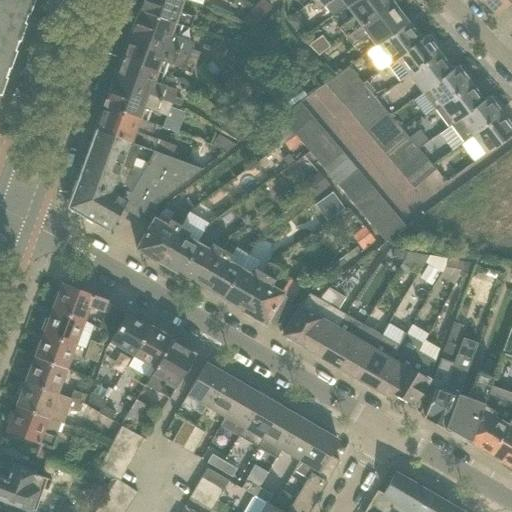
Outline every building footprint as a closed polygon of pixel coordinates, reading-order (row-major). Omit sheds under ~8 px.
[(0,0),(0,91),(32,0),(0,0)] [(182,0),(141,0),(138,11),(181,25),(181,26),(189,29),(193,17),(179,12),(182,0)] [(258,9),(263,15),(270,7),(263,0),(260,0),(255,6),(258,9)] [(313,0),(320,10),(326,6),(333,15),(346,6),(354,0),(313,0)] [(391,2),(389,0),(354,0),(346,6),(354,16),(339,28),(345,36),(391,2)] [(480,0),(496,15),(511,0),(480,0)] [(367,35),(376,46),(378,44),(407,23),(408,22),(406,22),(391,2),(345,36),(352,46),(367,35)] [(263,15),(258,9),(246,19),(252,26),(264,16),(263,15)] [(189,56),(197,61),(200,53),(191,50),(193,43),(177,37),(181,26),(181,25),(138,11),(129,36),(189,56)] [(409,22),(408,22),(407,23),(378,44),(391,62),(397,58),(423,38),(423,37),(416,28),(411,29),(407,23),(409,22)] [(397,58),(391,62),(387,66),(399,83),(410,75),(439,54),(440,53),(439,52),(438,53),(434,48),(436,43),(430,35),(425,36),(423,37),(423,38),(397,58)] [(184,70),(186,62),(195,66),(197,61),(189,56),(129,36),(121,58),(163,74),(167,64),(184,70)] [(410,75),(423,93),(455,68),(454,68),(447,59),(443,59),(439,54),(410,75)] [(182,100),(174,97),(176,90),(159,84),(163,74),(121,58),(113,81),(180,105),(182,100)] [(423,93),(436,110),(470,84),(471,83),(471,82),(469,83),(465,78),(467,74),(461,66),(456,66),(454,68),(455,68),(423,93)] [(348,67),(326,85),(335,96),(356,77),(348,67)] [(243,102),(254,91),(233,72),(223,83),(243,102)] [(364,86),(356,77),(335,96),(342,105),(364,86)] [(178,112),(180,105),(113,81),(104,106),(139,119),(146,122),(150,111),(167,117),(169,110),(178,112)] [(449,127),(451,126),(451,125),(486,99),(485,98),(479,89),(474,90),(470,84),(436,110),(449,127)] [(380,105),(364,86),(342,105),(358,123),(380,105)] [(464,143),(473,136),(501,115),(503,114),(502,113),(501,114),(497,108),(499,104),(493,96),(488,96),(485,98),(486,99),(451,125),(451,126),(464,143)] [(308,112),(299,101),(279,117),(289,128),(308,112)] [(388,114),(380,105),(358,123),(366,133),(388,114)] [(139,119),(104,106),(95,130),(139,146),(139,147),(153,152),(156,145),(175,152),(177,147),(157,140),(134,131),(139,119)] [(289,128),(296,136),(297,138),(316,121),(308,112),(289,128)] [(404,132),(388,114),(366,133),(382,151),(404,132)] [(473,136),(486,153),(511,133),(511,121),(510,120),(506,120),(501,115),(473,136)] [(297,138),(301,143),(305,147),(324,131),(316,121),(297,138)] [(66,208),(108,232),(121,209),(137,218),(202,169),(173,159),(175,152),(156,145),(153,152),(148,163),(135,158),(139,147),(139,146),(95,130),(66,208)] [(332,140),(324,131),(305,147),(313,156),(332,140)] [(412,142),(404,132),(382,151),(390,161),(412,142)] [(236,145),(218,134),(212,145),(227,151),(236,145)] [(340,149),(332,140),(313,156),(321,166),(340,149)] [(428,160),(412,142),(390,161),(406,179),(428,160)] [(348,159),(340,149),(321,166),(329,175),(348,159)] [(282,159),(287,166),(294,161),(289,154),(282,159)] [(356,168),(348,159),(329,175),(336,184),(356,168)] [(413,187),(435,169),(428,160),(406,179),(413,187)] [(363,177),(356,168),(336,184),(344,194),(363,177)] [(316,196),(329,185),(318,172),(305,183),(316,196)] [(371,187),(363,177),(344,194),(352,203),(371,187)] [(379,196),(371,187),(352,203),(360,212),(379,196)] [(387,205),(379,196),(360,212),(368,221),(387,205)] [(395,215),(387,205),(368,221),(376,231),(395,215)] [(386,242),(405,226),(395,215),(376,231),(386,242)] [(154,220),(137,249),(160,263),(181,226),(169,218),(165,226),(154,220)] [(188,236),(191,231),(181,226),(160,263),(182,275),(199,243),(188,236)] [(223,250),(212,243),(209,249),(199,243),(182,275),(202,287),(223,250)] [(342,258),(346,263),(361,252),(357,247),(342,258)] [(223,250),(202,287),(223,299),(248,254),(236,248),(232,255),(223,250)] [(405,260),(406,251),(394,249),(393,257),(405,260)] [(404,263),(399,271),(396,276),(406,282),(409,276),(413,268),(409,266),(413,261),(417,262),(418,253),(406,251),(405,260),(403,262),(404,263)] [(248,254),(223,299),(244,311),(265,275),(264,274),(255,269),(260,261),(248,254)] [(433,266),(445,268),(446,259),(435,256),(433,266)] [(446,259),(445,268),(440,276),(453,284),(457,277),(460,271),(462,262),(446,259)] [(335,271),(341,266),(338,261),(331,266),(335,271)] [(281,270),(270,263),(264,274),(265,275),(244,311),(265,323),(282,294),(270,288),(281,270)] [(439,272),(428,265),(420,278),(431,285),(439,272)] [(464,279),(457,277),(453,284),(455,285),(449,295),(457,299),(464,279)] [(107,301),(62,284),(60,290),(57,289),(53,301),(55,302),(53,309),(85,320),(86,321),(91,308),(106,314),(107,314),(112,304),(107,301)] [(308,293),(301,308),(299,309),(284,335),(303,345),(330,305),(339,294),(328,287),(322,294),(319,298),(308,293)] [(345,314),(337,309),(345,297),(349,290),(343,287),(339,294),(330,305),(303,345),(321,356),(345,314)] [(95,330),(109,335),(123,310),(112,304),(107,314),(106,314),(95,330)] [(53,309),(48,319),(46,318),(42,330),(44,331),(43,334),(76,346),(86,321),(85,320),(53,309)] [(150,326),(127,313),(110,341),(133,354),(150,326)] [(363,325),(355,320),(345,314),(321,356),(339,366),(363,325)] [(455,345),(463,325),(454,322),(446,342),(455,345)] [(417,352),(422,345),(424,340),(428,334),(412,324),(400,346),(375,388),(393,398),(416,356),(415,355),(417,352)] [(381,335),(372,330),(363,325),(339,366),(357,377),(381,335)] [(172,339),(150,326),(133,354),(156,367),(172,339)] [(67,369),(76,346),(43,334),(35,357),(67,369)] [(400,346),(391,341),(381,335),(357,377),(375,388),(400,346)] [(457,394),(466,368),(475,342),(463,338),(454,363),(453,362),(446,380),(449,383),(447,389),(436,385),(425,416),(445,428),(457,394)] [(145,385),(169,398),(195,353),(172,339),(156,367),(145,385)] [(416,403),(428,381),(436,360),(434,360),(438,348),(424,340),(422,345),(417,352),(415,355),(416,356),(393,398),(401,403),(403,400),(411,405),(413,401),(416,403)] [(86,349),(100,354),(103,345),(90,341),(86,349)] [(97,362),(100,354),(86,349),(83,358),(97,362)] [(58,394),(67,369),(35,357),(25,381),(58,394)] [(488,359),(483,373),(476,370),(466,397),(457,394),(445,428),(469,442),(486,395),(487,395),(498,362),(488,359)] [(224,375),(205,364),(188,394),(207,405),(225,375),(224,374),(224,375)] [(225,375),(207,405),(226,416),(243,386),(225,375)] [(22,382),(18,393),(21,394),(16,406),(62,424),(69,408),(79,412),(83,403),(70,398),(70,399),(58,394),(25,381),(25,383),(22,382)] [(261,396),(243,386),(226,416),(220,426),(238,437),(262,396),(261,396)] [(70,398),(83,403),(85,395),(73,391),(70,398)] [(88,401),(101,409),(102,409),(104,406),(103,406),(106,402),(91,393),(88,401)] [(511,416),(511,407),(497,399),(487,395),(486,395),(469,442),(490,454),(511,416)] [(257,448),(263,438),(281,408),(262,397),(263,397),(262,396),(238,437),(257,448)] [(135,422),(145,405),(135,400),(125,417),(135,422)] [(43,433),(49,418),(16,406),(14,412),(11,411),(7,423),(10,424),(7,431),(39,443),(53,448),(57,438),(43,433)] [(114,412),(104,406),(102,409),(101,409),(99,413),(110,420),(114,412)] [(299,418),(281,408),(263,438),(281,449),(299,418)] [(511,416),(490,454),(511,467),(511,416)] [(299,418),(281,449),(300,460),(318,429),(299,418)] [(184,420),(171,442),(182,448),(195,426),(184,420)] [(59,433),(74,438),(78,429),(62,424),(59,433)] [(138,449),(144,438),(121,426),(116,437),(138,449)] [(182,448),(193,454),(205,432),(195,426),(182,448)] [(300,460),(294,471),(307,479),(311,473),(326,483),(339,460),(329,454),(337,440),(336,440),(318,429),(300,460)] [(132,459),(138,449),(116,437),(110,447),(132,459)] [(126,470),(132,459),(110,447),(104,458),(126,470)] [(207,462),(219,470),(224,461),(212,454),(207,462)] [(120,481),(126,470),(104,458),(98,468),(117,478),(120,481)] [(237,469),(224,461),(219,470),(232,477),(237,469)] [(0,498),(35,511),(46,480),(33,475),(33,473),(11,464),(9,470),(0,466),(0,498)] [(289,510),(291,511),(308,511),(326,483),(311,473),(307,479),(289,510)] [(395,474),(383,495),(411,511),(419,511),(430,494),(395,474)] [(224,489),(202,477),(195,487),(217,500),(224,489)] [(120,481),(117,478),(110,489),(131,502),(138,492),(120,481)] [(254,496),(259,487),(247,480),(242,489),(254,496)] [(195,487),(189,498),(211,510),(217,500),(195,487)] [(254,496),(255,496),(267,503),(272,495),(259,487),(254,496)] [(110,489),(103,499),(123,511),(124,511),(131,502),(110,489)] [(282,491),(275,502),(284,507),(291,496),(282,491)] [(460,511),(430,494),(419,511),(460,511)] [(245,511),(281,511),(267,503),(255,496),(245,511)] [(123,511),(103,499),(97,509),(101,511),(123,511)]
